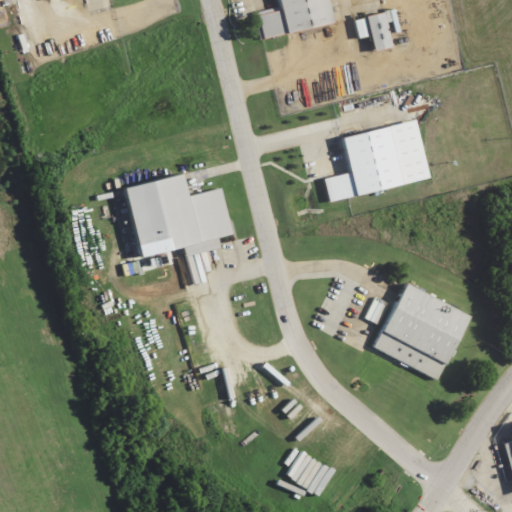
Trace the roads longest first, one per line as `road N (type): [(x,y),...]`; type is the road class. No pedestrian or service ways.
road 1 (residential): [(209,0),(296,345),(324,386),(470,511)]
road 2 (residential): [(421,511),(511,381)]
